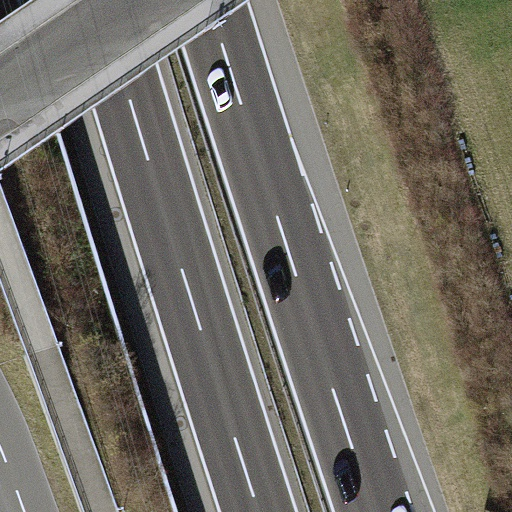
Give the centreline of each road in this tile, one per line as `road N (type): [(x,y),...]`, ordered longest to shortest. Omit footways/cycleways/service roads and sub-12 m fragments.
road 1 (motorway): [(376,511),(211,0)]
road 2 (motorway): [(101,0),(258,511)]
road 3 (unclassified): [(144,0),(0,99)]
